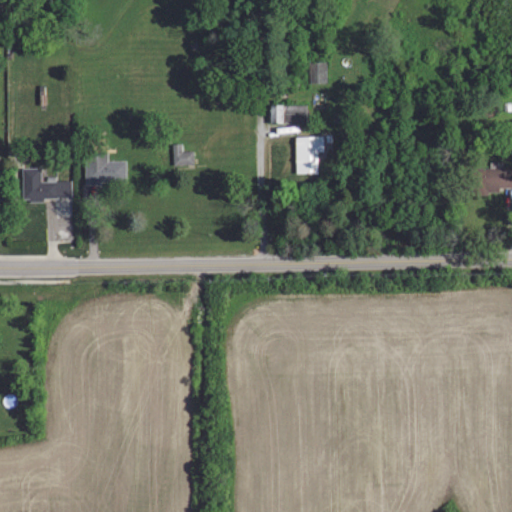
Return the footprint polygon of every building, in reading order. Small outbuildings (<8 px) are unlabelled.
[(280,127),(280,135),(303,135),(302,126),(280,127)] [(316,172),(300,173),(300,147),(294,147),(294,135),(322,135),(322,150),(316,150),(316,172)] [(107,144),(108,161),(125,160),(126,181),(100,181),(100,184),(85,185),(85,152),(95,152),(95,144),(107,144)] [(486,194),(470,194),(470,168),(488,168),(488,162),(501,162),(501,167),(511,167),(511,187),(498,187),(498,192),(486,192),(486,194)] [(24,200),(58,199),(57,183),(43,183),(43,169),(24,169),(24,200)] [(75,181),(46,181),(47,199),(56,199),(56,217),(72,217),(71,197),(76,197),(75,181)]
